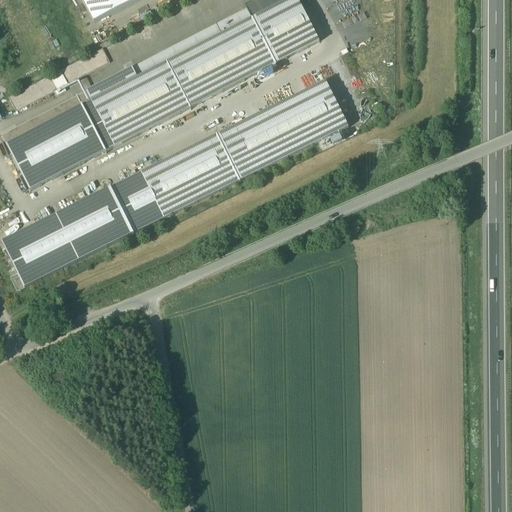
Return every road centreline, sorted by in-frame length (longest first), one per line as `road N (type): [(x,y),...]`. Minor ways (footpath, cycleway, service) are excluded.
road 1 (motorway): [(494,0),(496,511)]
road 2 (unclassified): [(150,297),(463,158)]
road 3 (unclassified): [(202,511),(150,297)]
road 4 (unclassified): [(17,350),(150,297)]
